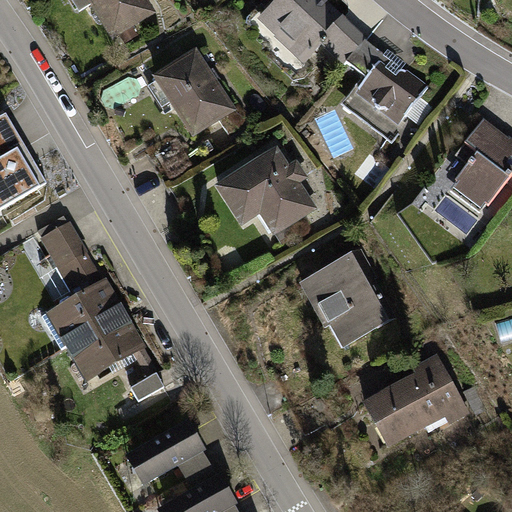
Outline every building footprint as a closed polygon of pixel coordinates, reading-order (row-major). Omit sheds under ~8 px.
[(145,0),(71,0),(81,15),(93,7),(115,40),(155,14),(145,0)] [(283,0),(253,33),(297,73),(323,45),(346,66),(368,41),(324,0),(283,0)] [(136,30),(122,39),(126,45),(139,36),(136,30)] [(396,63),(368,41),(346,66),(364,81),(344,107),(389,141),(429,88),(408,72),(406,72),(404,72),(403,72),(401,74),(398,77),(390,71),(396,63)] [(197,53),(158,79),(196,137),(235,111),(197,53)] [(25,147),(6,115),(0,118),(0,212),(0,213),(49,185),(37,165),(27,170),(16,152),(25,147)] [(482,153),(461,182),(492,205),(511,177),(511,149),(506,146),(511,140),(487,123),(471,145),(482,153)] [(279,153),(221,190),(245,227),(263,216),(276,236),(316,210),(279,153)] [(70,224),(43,240),(80,302),(53,318),(76,358),(130,326),(70,224)] [(361,256),(307,285),(330,326),(346,318),(359,340),(397,320),(361,256)] [(130,326),(76,358),(90,381),(137,354),(143,351),(144,350),(130,326)] [(152,379),(158,375),(143,351),(137,354),(152,379)] [(437,365),(369,405),(393,445),(424,426),(430,435),(465,414),(437,365)] [(152,379),(133,391),(140,403),(165,387),(158,375),(152,379)] [(476,388),(466,393),(478,414),(487,409),(476,388)] [(190,425),(127,463),(145,494),(209,454),(190,425)] [(221,480),(168,511),(235,511),(240,509),(221,480)]
